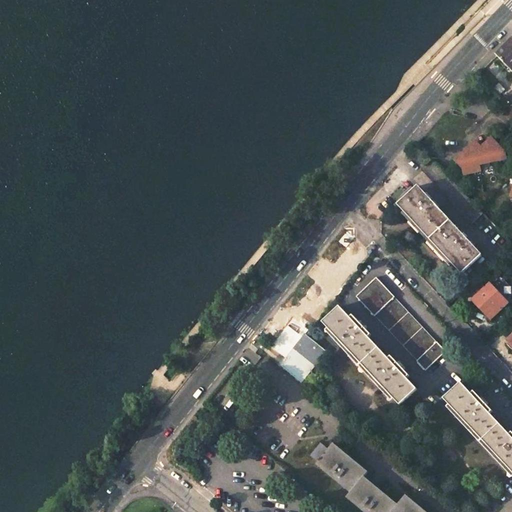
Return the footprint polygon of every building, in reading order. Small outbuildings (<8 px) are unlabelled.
[(511,38),(495,55),(511,72),(511,88),(505,96),(502,99),(501,100),(511,111),(511,110),(511,38)] [(481,166),(508,160),(508,152),(494,137),(486,145),(489,148),(485,153),(481,149),(476,143),(470,149),(474,152),(469,156),(466,153),(459,160),(462,163),(458,167),(462,172),(464,178),(481,175),(481,166)] [(485,153),(489,148),(486,145),(481,149),(485,153)] [(416,157),(423,165),(430,158),(423,151),(416,157)] [(482,214),(430,158),(423,165),(419,169),(471,224),(482,214)] [(480,255),(416,186),(396,204),(461,274),(480,255)] [(511,290),(511,288),(498,274),(471,300),(488,319),(506,302),(511,290)] [(444,352),(374,278),(355,297),(415,362),(424,371),(444,352)] [(348,318),(338,307),(321,323),(332,334),(329,337),(335,344),(347,356),(350,354),(370,375),(367,378),(386,397),(389,394),(399,405),(415,389),(405,379),(408,376),(389,356),(386,359),(367,338),(369,335),(351,315),(348,318)] [(325,351),(305,336),(295,349),(293,347),(286,357),(288,358),(280,367),(300,384),(325,351)] [(470,394),(459,383),(442,399),(452,410),(450,413),(468,432),(471,430),(491,450),(488,453),(507,473),(510,470),(511,472),(511,433),(511,432),(508,435),(488,414),(491,411),(472,391),(470,394)] [(332,443),(327,450),(319,444),(309,456),(316,463),(314,465),(348,494),(344,498),(361,511),(425,511),(405,495),(397,505),(363,477),(366,472),(332,443)]
